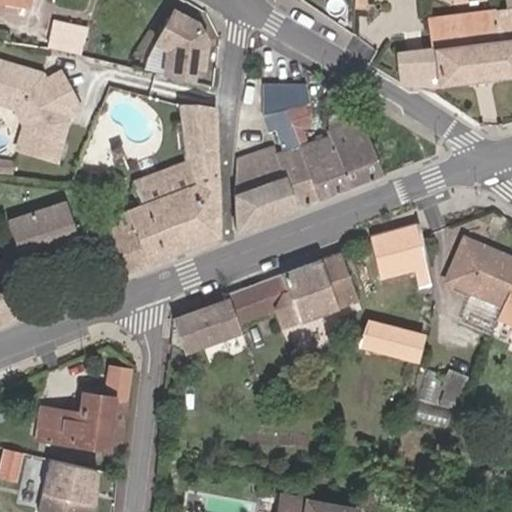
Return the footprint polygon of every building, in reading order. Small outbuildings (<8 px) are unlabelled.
[(366,0),(355,0),(355,8),(366,8),(366,0)] [(511,36),(511,0),(506,0),(507,8),(502,8),(502,37),(511,36)] [(401,84),(408,88),(458,82),(511,74),(511,36),(502,37),(502,8),(427,17),(431,47),(397,50),(401,84)] [(199,68),(201,42),(191,25),(169,11),(150,41),(161,49),(162,76),(188,82),(189,67),(199,68)] [(79,52),(84,28),(53,22),(48,46),(79,52)] [(2,59),(0,63),(0,100),(17,106),(26,124),(18,147),(55,160),(68,121),(66,116),(81,109),(63,73),(48,81),(45,74),(2,59)] [(233,230),(316,199),(298,147),(292,132),(284,110),(303,104),(308,103),(303,83),(262,83),(260,114),(267,133),(273,131),(277,143),(236,157),(232,196),(233,230)] [(94,222),(115,277),(220,236),(213,104),(178,104),(184,154),(186,160),(194,183),(140,204),(94,222)] [(284,110),(292,132),(310,125),(303,104),(284,110)] [(399,107),(380,113),(361,120),(381,175),(449,150),(450,145),(436,131),(399,107)] [(361,120),(360,118),(326,131),(327,135),(345,188),(381,175),(361,120)] [(316,199),(345,188),(327,135),(298,147),(316,199)] [(109,151),(113,159),(122,155),(119,147),(109,151)] [(131,182),(140,204),(194,183),(186,160),(131,182)] [(85,170),(84,181),(100,183),(100,171),(85,170)] [(24,263),(50,252),(84,239),(69,201),(10,224),(24,263)] [(416,224),(369,236),(381,278),(413,271),(418,288),(431,285),(420,239),(416,224)] [(488,254),(490,248),(465,238),(462,243),(488,254)] [(84,239),(50,252),(53,261),(88,248),(84,239)] [(501,311),(511,285),(511,257),(490,248),(488,254),(462,243),(449,273),(451,284),(470,292),(469,297),(474,299),(501,311)] [(356,301),(338,252),(278,272),(284,290),(277,293),(271,309),(272,311),(279,329),(356,301)] [(271,309),(277,293),(284,290),(278,272),(223,293),(225,298),(235,325),(272,311),(271,309)] [(511,285),(501,311),(498,317),(511,323),(511,285)] [(0,322),(35,309),(0,291),(0,322)] [(171,318),(183,352),(238,332),(235,325),(225,298),(171,318)] [(492,332),(498,317),(501,311),(474,299),(463,326),(490,337),(492,332)] [(332,311),(284,328),(290,345),(337,328),(332,311)] [(511,323),(498,317),(492,332),(511,340),(511,323)] [(414,359),(420,334),(369,321),(361,345),(414,359)] [(462,397),(468,378),(448,371),(443,390),(462,397)] [(112,405),(113,397),(82,392),(78,413),(41,408),(37,436),(116,448),(124,407),(112,405)] [(124,407),(125,399),(113,397),(112,405),(124,407)] [(448,423),(451,410),(420,403),(417,416),(448,423)] [(22,453),(5,449),(0,471),(0,476),(16,481),(22,453)] [(90,511),(95,469),(48,458),(36,511),(39,511),(90,511)] [(354,511),(355,506),(279,494),(275,511),(354,511)]
